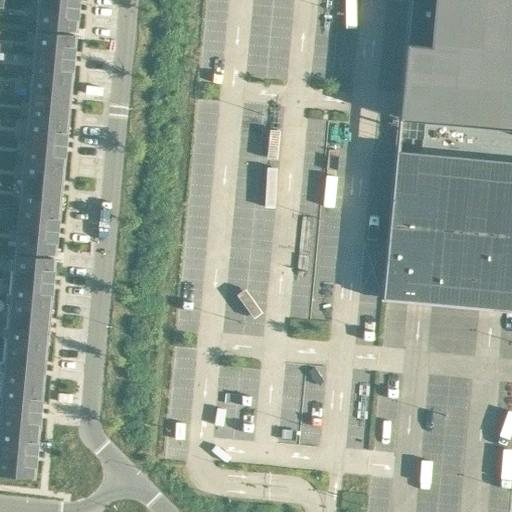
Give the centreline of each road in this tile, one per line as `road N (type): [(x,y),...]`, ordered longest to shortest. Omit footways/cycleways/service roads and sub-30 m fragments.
road 1 (residential): [(126,473),(100,449),(89,405),(128,0)]
road 2 (residential): [(0,501),(86,507),(126,473)]
